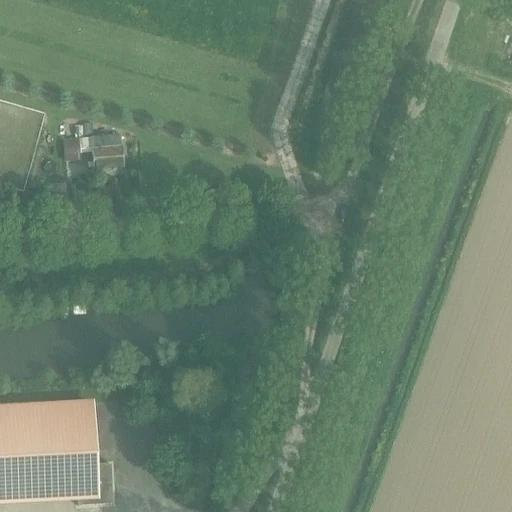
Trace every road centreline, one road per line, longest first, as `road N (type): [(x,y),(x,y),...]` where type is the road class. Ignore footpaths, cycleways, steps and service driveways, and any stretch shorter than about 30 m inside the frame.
road 1 (unclassified): [(274,511),(454,0)]
road 2 (track): [(322,0),(277,130),(303,211)]
